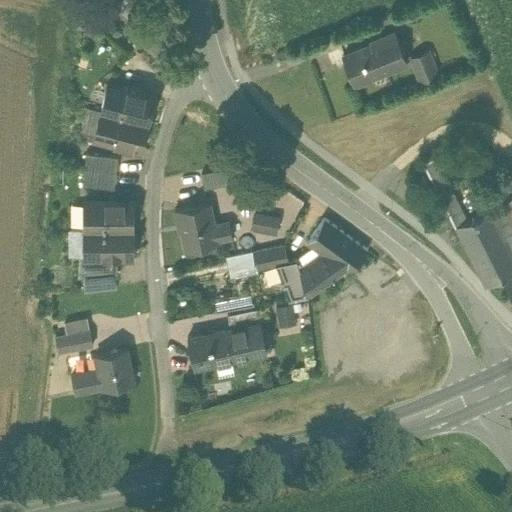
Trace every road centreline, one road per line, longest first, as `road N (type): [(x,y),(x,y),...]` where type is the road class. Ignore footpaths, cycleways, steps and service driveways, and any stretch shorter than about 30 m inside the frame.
road 1 (secondary): [(501,382),(365,438),(19,511)]
road 2 (tertiary): [(203,57),(229,105),(442,281),(501,382)]
road 3 (residential): [(203,57),(169,117),(153,179),(168,439)]
